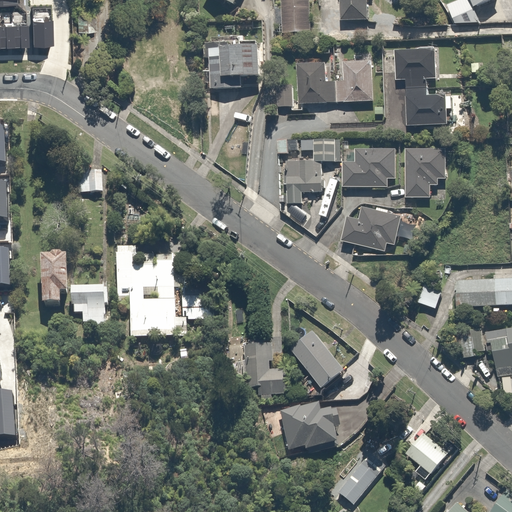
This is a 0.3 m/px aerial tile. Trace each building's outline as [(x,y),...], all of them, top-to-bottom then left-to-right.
[(308,0),(277,0),(280,33),(310,31),(308,0)] [(335,0),(336,22),(364,22),(364,0),(335,0)] [(160,82),(180,82),(181,50),(179,50),(179,29),(168,28),(168,33),(157,32),(157,31),(139,30),(139,40),(126,40),(125,66),(160,67),(160,82)] [(206,41),(206,48),(206,89),(247,88),(247,77),(259,77),(259,45),(228,45),(228,41),(206,41)] [(393,82),(424,83),(424,86),(404,86),(403,124),(445,124),(446,94),(427,94),(427,78),(434,78),(434,50),(392,49),(393,82)] [(342,81),(324,81),(324,63),(295,63),(295,86),(298,86),(298,104),(373,104),(373,60),(342,60),(342,81)] [(290,85),(273,87),(275,105),(292,104),(290,85)] [(311,160),(336,161),(337,139),(312,138),(311,160)] [(443,149),(403,148),(402,196),(427,196),(427,183),(436,183),(436,179),(450,179),(450,171),(443,171),(443,149)] [(394,178),(394,149),(353,149),(353,161),(342,161),(342,185),(387,185),(387,178),(394,178)] [(321,192),(322,161),(287,160),(287,168),(282,167),(281,196),(288,196),(288,204),(302,204),(302,191),(321,192)] [(78,164),(78,191),(103,190),(102,164),(78,164)] [(393,241),(399,215),(360,206),(357,219),(345,216),(340,239),(382,250),(385,239),(393,241)] [(8,247),(0,247),(0,283),(9,283),(8,247)] [(64,259),(64,251),(55,252),(55,249),(48,249),(48,251),(37,251),(38,301),(55,301),(55,289),(67,288),(66,259),(64,259)] [(174,315),(172,254),(152,255),(153,264),(133,264),(132,249),(112,250),(114,297),(126,296),(128,336),(187,334),(187,318),(211,317),(211,292),(180,293),(181,315),(174,315)] [(511,276),(453,277),(453,306),(511,304),(511,276)] [(103,285),(69,284),(69,293),(85,293),(85,302),(72,302),(72,310),(83,311),(83,320),(102,321),(103,285)] [(431,291),(426,289),(426,287),(422,286),(417,304),(435,310),(440,292),(431,289),(431,291)] [(312,323),(288,341),(321,383),(344,365),(312,323)] [(511,366),(511,327),(488,332),(497,377),(511,374),(510,366),(511,366)] [(271,343),(242,344),(244,387),(257,386),(257,398),(268,397),(268,393),(283,392),(282,368),(267,369),(266,357),(270,357),(270,355),(279,355),(278,334),(270,334),(271,343)] [(0,434),(15,434),(13,389),(0,389),(0,434)] [(319,397),(279,405),(287,449),(335,440),(332,427),(339,425),(336,406),(322,409),(319,397)] [(419,431),(404,451),(429,469),(444,449),(419,431)] [(377,438),(334,491),(353,506),(395,453),(377,438)] [(474,511),(454,494),(438,511),(474,511)] [(510,511),(494,500),(487,511),(488,511),(510,511)]
